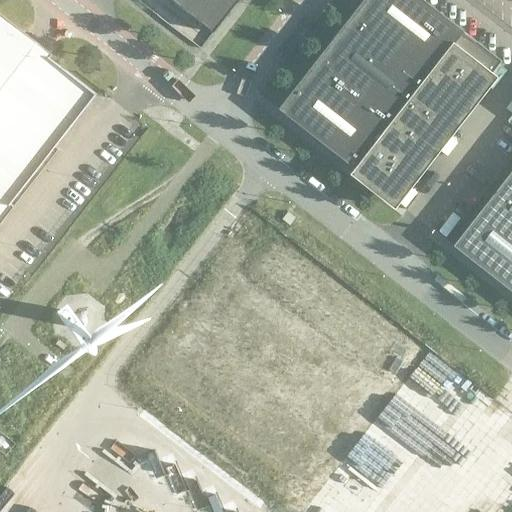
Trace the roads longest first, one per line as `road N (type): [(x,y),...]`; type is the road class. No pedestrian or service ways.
road 1 (unclassified): [(220,127),(511,354)]
road 2 (track): [(4,333),(70,253),(106,275),(220,127)]
road 3 (unclassified): [(62,0),(220,127)]
road 4 (unclassified): [(220,127),(320,0)]
